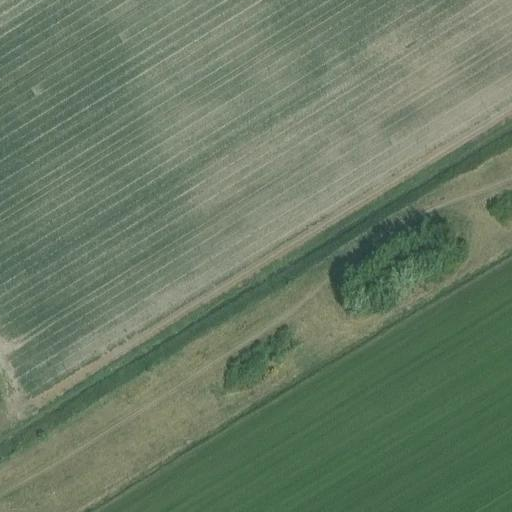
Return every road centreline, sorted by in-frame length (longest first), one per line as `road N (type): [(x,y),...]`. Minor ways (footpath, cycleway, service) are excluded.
road 1 (track): [(511,177),(420,211),(357,247),(262,329),(0,493)]
road 2 (track): [(511,111),(1,422)]
